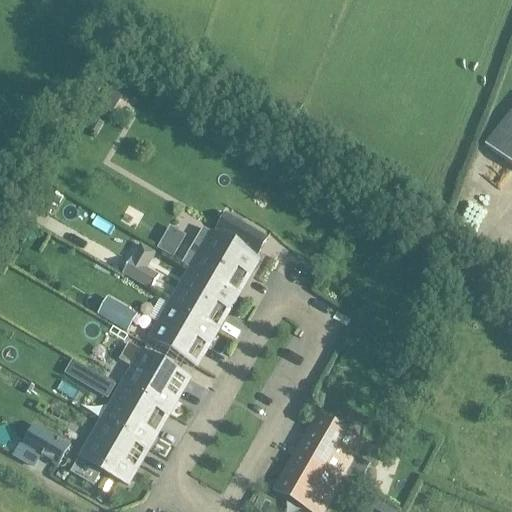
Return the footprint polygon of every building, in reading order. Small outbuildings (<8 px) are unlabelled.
[(113,109),(122,95),(111,88),(111,89),(103,84),(95,97),(103,102),(103,103),(113,109)] [(511,113),(485,146),(511,167),(511,113)] [(266,239),(224,215),(214,231),(256,256),(266,239)] [(258,262),(202,230),(181,266),(190,271),(190,270),(237,298),(238,297),(233,295),(245,274),(249,277),(258,262)] [(123,275),(150,291),(158,277),(146,270),(155,254),(141,246),(132,261),(123,275)] [(221,307),(229,312),(237,298),(190,270),(190,271),(178,291),(183,293),(175,308),(170,305),(217,333),(217,332),(209,328),(221,307)] [(121,311),(107,303),(97,320),(111,328),(121,311)] [(217,333),(170,305),(158,326),(162,328),(154,343),(149,340),(149,341),(196,369),(197,367),(188,363),(200,342),(208,347),(217,333)] [(138,371),(133,368),(121,388),(168,416),(177,402),(169,397),(180,377),(189,381),(189,380),(142,353),(141,354),(146,356),(138,371)] [(62,373),(106,399),(113,386),(96,375),(70,360),(62,373)] [(168,416),(121,388),(121,389),(125,391),(117,406),(113,403),(101,423),(148,451),(156,437),(148,432),(160,412),(168,416)] [(309,444),(308,444),(300,458),(340,482),(361,446),(320,422),(312,437),(313,438),(309,444)] [(148,451),(101,423),(100,424),(105,427),(97,441),(92,438),(80,459),(127,486),(136,472),(128,467),(139,447),(148,451)] [(21,447),(57,467),(69,447),(33,426),(21,447)] [(310,511),(322,511),(340,482),(300,458),(291,472),(292,473),(289,479),(288,478),(279,493),(310,511)] [(79,461),(72,472),(93,485),(100,474),(79,461)]
